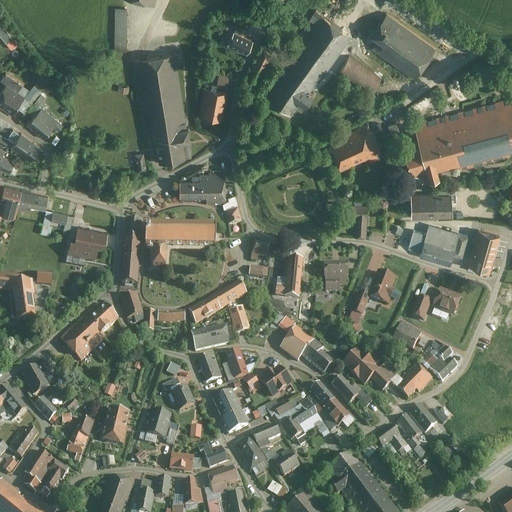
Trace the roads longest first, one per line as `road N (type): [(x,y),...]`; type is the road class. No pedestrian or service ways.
road 1 (residential): [(369,434),(458,376),(500,283)]
road 2 (residential): [(427,263),(362,243),(258,241)]
road 3 (residential): [(323,380),(362,344),(394,336),(427,263)]
road 4 (residential): [(54,511),(93,475),(200,478)]
road 5 (residential): [(231,147),(244,73),(280,0)]
road 6 (residential): [(358,127),(422,95),(478,48)]
road 7 (residential): [(323,380),(257,348),(191,359)]
road 8 (residential): [(8,378),(114,296)]
road 9 (residential): [(8,378),(45,428),(12,484)]
road 10 (residential): [(122,210),(231,147)]
road 11 (residential): [(271,511),(369,434)]
